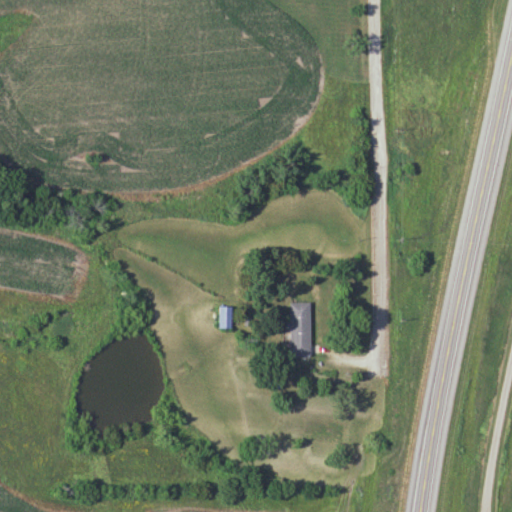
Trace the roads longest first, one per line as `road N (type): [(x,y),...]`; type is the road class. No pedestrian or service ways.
road 1 (primary): [(420,511),(511,61)]
road 2 (residential): [(372,0),(378,357),(359,368),(310,366)]
road 3 (residential): [(486,511),(511,362)]
